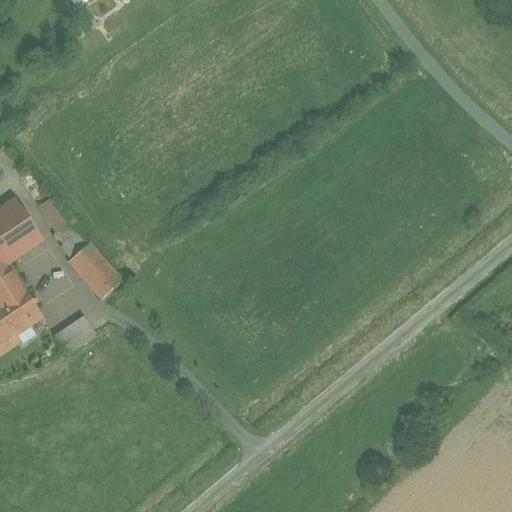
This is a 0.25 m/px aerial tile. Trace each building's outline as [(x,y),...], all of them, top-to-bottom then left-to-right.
[(62,0),(74,14),(92,0),(102,0),(104,2),(107,0),(62,0)] [(57,199),(43,205),(58,234),(71,227),(57,199)] [(16,200),(0,210),(0,355),(46,325),(11,272),(48,247),(16,200)] [(88,251),(68,269),(102,307),(123,288),(88,251)] [(82,324),(54,344),(67,363),(95,344),(82,324)]
